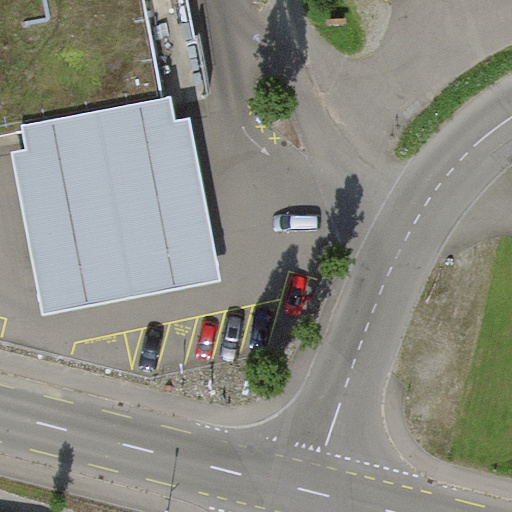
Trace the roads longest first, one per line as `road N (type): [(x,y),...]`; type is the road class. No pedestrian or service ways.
road 1 (unclassified): [(332,496),(351,385),(418,217),(478,145),(511,120)]
road 2 (primary): [(0,413),(332,496)]
